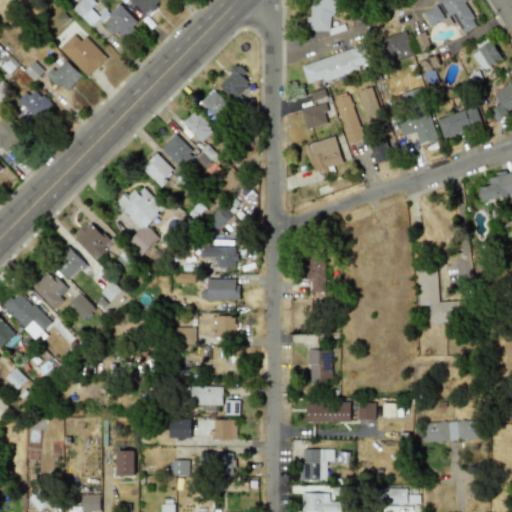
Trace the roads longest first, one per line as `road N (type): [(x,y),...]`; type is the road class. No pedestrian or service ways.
road 1 (residential): [(273,511),(265,0)]
road 2 (secondary): [(0,232),(231,0)]
road 3 (residential): [(273,231),(511,143)]
